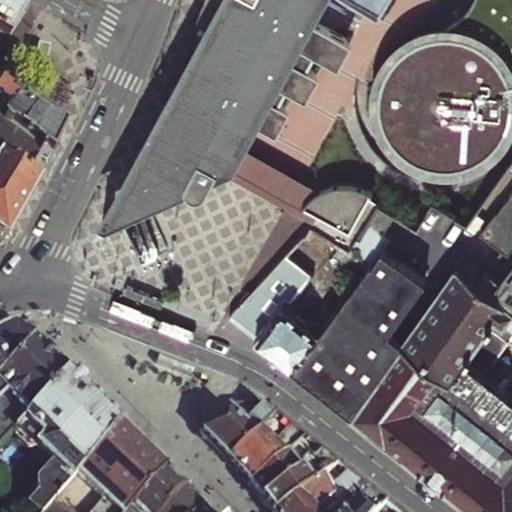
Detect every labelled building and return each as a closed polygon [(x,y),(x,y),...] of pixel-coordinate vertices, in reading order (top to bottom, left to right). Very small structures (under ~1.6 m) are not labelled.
[(0,0),(0,34),(6,38),(27,5),(17,0),(0,0)] [(217,169),(221,168),(228,164),(235,160),(241,154),(243,147),(245,145),(258,120),(277,131),(291,106),(279,100),(286,87),(306,97),(320,72),(307,65),(315,52),(340,65),(353,40),(313,19),(322,0),(217,0),(98,222),(114,215),(153,198),(191,181),(193,184),(196,186),(199,187),(202,187),(206,186),(208,184),(210,181),(217,169)] [(363,0),(381,10),(386,0),(363,0)] [(511,0),(475,0),(474,2),(460,16),(446,19),(426,22),(402,33),(383,51),(372,74),(369,101),(375,126),(383,139),(394,151),(416,165),(442,170),(457,169),(472,165),(486,158),(498,148),(511,127),(511,0)] [(45,44),(39,43),(37,57),(49,59),(52,46),(45,44)] [(0,123),(48,159),(62,132),(39,120),(32,116),(0,92),(0,108),(2,110),(4,118),(0,123)] [(0,155),(37,182),(48,159),(0,123),(0,155)] [(315,221),(320,211),(307,204),(306,206),(304,206),(305,204),(306,202),(309,198),(312,195),(315,192),(319,190),(323,187),(245,145),(243,147),(241,154),(235,160),(228,164),(221,168),(287,205),(315,221)] [(0,236),(5,240),(37,182),(0,155),(0,236)] [(320,211),(351,229),(370,195),(371,194),(372,192),(374,192),(375,191),(374,189),(370,187),(366,185),(361,183),(357,182),(352,182),(346,182),(342,182),(337,183),(332,184),(327,186),(323,187),(319,190),(315,192),(312,195),(309,198),(306,202),(305,204),(304,206),(306,206),(307,204),(320,211)] [(511,247),(511,190),(497,209),(495,210),(479,231),(508,253),(511,247)] [(320,211),(315,221),(312,227),(340,244),(335,251),(365,271),(384,246),(392,235),(384,230),(396,212),(370,195),(351,229),(320,211)] [(338,400),(383,341),(429,277),(384,246),(365,271),(341,303),(320,331),(281,302),(254,338),(338,400)] [(229,318),(254,338),(281,302),(287,297),(291,300),(312,274),(288,255),(229,318)] [(511,259),(500,275),(487,265),(477,278),(511,305),(511,259)] [(476,511),(511,511),(511,305),(477,278),(457,263),(395,350),(351,412),(476,511)] [(0,332),(0,377),(33,341),(18,329),(9,328),(0,332)] [(13,432),(16,428),(67,375),(33,341),(0,377),(0,429),(1,430),(5,430),(8,428),(13,432)] [(338,400),(351,412),(395,350),(383,341),(338,400)] [(22,510),(24,511),(41,511),(118,428),(67,375),(16,428),(16,435),(29,448),(35,448),(36,447),(52,463),(36,481),(35,493),(36,494),(22,510)] [(200,435),(227,462),(274,415),(261,404),(231,406),(200,435)] [(298,444),(299,442),(293,437),(296,433),(274,415),(227,462),(248,485),(298,444)] [(127,511),(164,472),(118,428),(41,511),(127,511)] [(299,442),(304,438),(296,433),(293,437),(299,442)] [(299,467),(298,465),(306,459),(308,457),(298,444),(248,485),(259,500),(297,471),(296,469),(299,467)] [(269,511),(275,511),(317,482),(336,464),(321,451),(315,458),(313,457),(309,462),(314,466),(301,476),(297,471),(259,500),(269,511)] [(163,511),(183,491),(164,472),(127,511),(163,511)] [(275,511),(320,511),(335,501),(358,481),(347,472),(325,492),(317,482),(275,511)] [(320,511),(345,511),(368,489),(358,481),(335,501),(320,511)] [(375,511),(385,502),(368,489),(345,511),(375,511)] [(197,511),(200,510),(183,491),(163,511),(197,511)]
